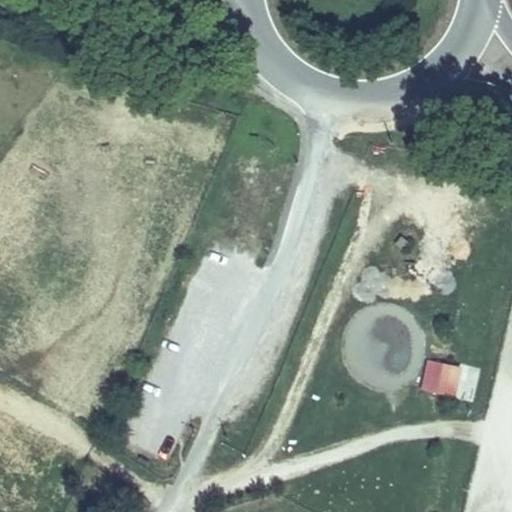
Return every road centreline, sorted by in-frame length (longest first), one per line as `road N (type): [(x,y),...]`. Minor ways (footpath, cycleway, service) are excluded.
road 1 (track): [(165,493),(260,282),(331,95)]
road 2 (track): [(165,493),(436,420),(489,422)]
road 3 (secondary): [(253,31),(272,60),(331,95),(385,96),(411,87)]
